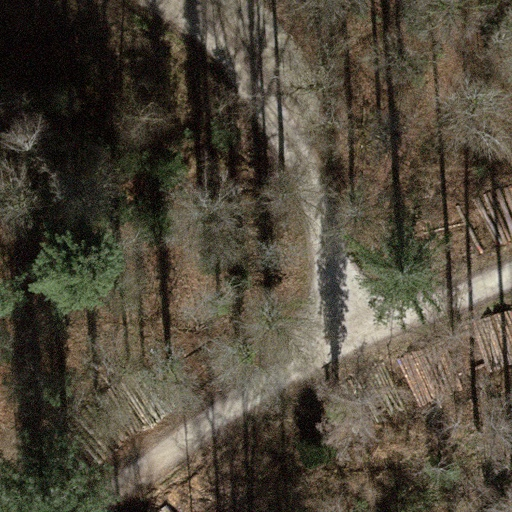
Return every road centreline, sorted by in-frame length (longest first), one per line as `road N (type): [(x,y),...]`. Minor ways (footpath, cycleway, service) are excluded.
road 1 (track): [(188,0),(330,216),(369,325)]
road 2 (track): [(369,325),(103,511)]
road 3 (track): [(511,269),(369,325)]
